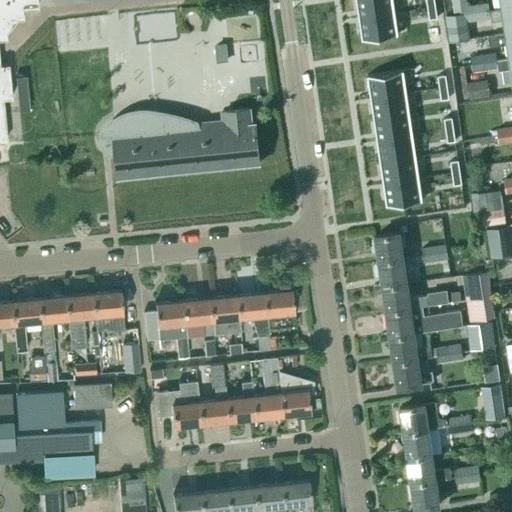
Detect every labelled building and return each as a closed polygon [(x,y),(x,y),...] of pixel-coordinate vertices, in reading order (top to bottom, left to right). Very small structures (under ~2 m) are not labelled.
[(0,0),(0,141),(7,141),(3,98),(12,98),(9,63),(0,64),(0,39),(7,39),(5,26),(11,19),(23,18),(23,8),(38,7),(36,0),(0,0)] [(394,12),(392,0),(355,0),(358,17),(394,12)] [(453,0),(455,13),(464,12),(465,19),(466,18),(466,20),(477,18),(475,5),(466,6),(465,0),(453,0)] [(490,16),(488,3),(475,5),(477,18),(490,16)] [(490,9),(491,21),(504,19),(506,31),(511,30),(511,4),(502,6),(502,7),(490,9)] [(398,34),(394,12),(358,17),(362,39),(398,34)] [(446,15),(450,40),(468,37),(466,20),(466,18),(465,19),(464,12),(455,13),(455,14),(446,15)] [(488,35),(489,45),(495,44),(507,42),(510,57),(511,56),(511,30),(506,31),(506,32),(488,35)] [(471,56),(472,63),(483,61),(496,59),(495,53),(471,56)] [(472,63),(473,70),(497,66),(498,71),(511,69),(511,73),(511,56),(510,57),(496,59),(483,61),(472,63)] [(403,70),(367,75),(370,97),(406,92),(403,70)] [(468,98),(489,95),(487,80),(466,83),(468,98)] [(409,113),(406,92),(370,97),(373,119),(409,113)] [(117,177),(259,163),(255,123),(251,123),(249,108),(222,111),(222,120),(179,124),(175,121),(171,118),(165,115),(163,114),(159,113),(154,112),(145,111),(139,111),(135,111),(130,112),(125,114),(121,115),(117,118),(112,121),(105,126),(103,130),(102,135),(102,140),(104,144),(107,148),(110,151),(115,153),(117,177)] [(409,113),(373,119),(376,140),(412,135),(409,113)] [(511,133),(511,126),(496,129),(497,136),(511,133)] [(511,133),(497,136),(499,143),(511,141),(511,133)] [(412,135),(376,140),(380,161),(416,156),(412,135)] [(416,156),(380,161),(383,183),(419,178),(416,156)] [(419,178),(383,183),(386,205),(422,199),(419,178)] [(479,209),(501,206),(499,188),(476,191),(479,209)] [(503,207),(479,211),(481,225),(505,221),(503,207)] [(511,242),(509,225),(486,228),(490,257),(511,253),(511,242)] [(378,261),(403,258),(399,232),(374,235),(378,261)] [(448,258),(447,251),(446,245),(434,246),(436,260),(448,258)] [(422,248),(423,255),(424,262),(436,260),(434,246),(422,248)] [(403,258),(378,261),(382,286),(407,283),(403,258)] [(466,300),(491,296),(487,270),(462,274),(466,300)] [(428,294),(409,296),(407,283),(382,286),(385,311),(422,306),(422,304),(429,303),(428,294)] [(293,308),(306,307),(303,287),(264,291),(267,327),(294,324),(292,310),(294,310),(293,308)] [(107,327),(106,314),(123,313),(120,289),(93,292),(95,315),(97,328),(107,327)] [(267,327),(264,291),(237,294),(239,315),(251,314),(258,334),(268,333),(267,327)] [(70,331),(71,346),(85,345),(83,316),(95,315),(93,292),(66,294),(68,318),(69,331),(70,331)] [(45,361),(54,360),(52,333),(51,319),(68,318),(66,294),(39,297),(42,320),(43,334),(45,361)] [(240,329),(239,315),(237,294),(210,296),(213,332),(240,329)] [(210,296),(183,299),(185,321),(202,319),(204,333),(213,332),(210,296)] [(466,300),(470,320),(494,316),(491,296),(466,300)] [(16,336),(17,349),(26,348),(25,335),(24,322),(42,320),(39,297),(12,300),(14,323),(16,336)] [(187,354),(186,342),(187,342),(186,334),(185,321),(183,299),(155,302),(156,309),(144,310),(147,338),(159,337),(159,338),(176,336),(177,355),(187,354)] [(0,300),(0,324),(14,323),(12,300),(0,300)] [(422,306),(385,311),(389,337),(414,333),(414,331),(462,324),(460,308),(423,314),(422,306)] [(492,322),(467,325),(469,342),(470,350),(489,347),(495,346),(492,322)] [(439,362),(451,360),(448,345),(430,347),(430,346),(417,348),(414,333),(389,337),(393,362),(428,357),(438,356),(439,362)] [(140,370),(137,340),(122,341),(126,372),(140,370)] [(204,341),(205,353),(214,352),(213,341),(204,341)] [(241,342),(228,343),(229,353),(242,352),(241,342)] [(460,343),(448,345),(451,360),(462,359),(461,351),(460,343)] [(43,355),(30,356),(31,363),(44,362),(43,355)] [(265,392),(252,393),(255,416),(281,413),(277,369),(276,356),(261,358),(265,392)] [(397,388),(430,383),(433,379),(432,372),(429,372),(428,357),(393,362),(397,388)] [(46,362),(47,380),(58,380),(56,361),(46,362)] [(74,373),(94,371),(94,361),(73,363),(74,373)] [(31,363),(28,364),(29,380),(45,378),(44,362),(31,363)] [(213,384),(214,397),(198,399),(201,422),(227,419),(225,396),(224,383),(221,362),(209,363),(211,384),(213,384)] [(187,377),(196,376),(194,363),(185,365),(187,377)] [(281,413),(310,410),(308,392),(315,392),(313,378),(279,369),(277,369),(281,413)] [(460,369),(439,372),(441,388),(462,385),(460,369)] [(196,379),(178,381),(179,387),(157,390),(159,414),(172,412),(174,425),(201,422),(198,399),(197,385),(196,379)] [(240,381),(242,394),(225,396),(227,419),(255,416),(252,393),(251,380),(240,381)] [(74,384),(75,406),(111,404),(110,382),(74,384)] [(13,424),(11,394),(0,394),(0,455),(1,455),(1,461),(44,458),(45,476),(92,473),(90,440),(100,439),(99,419),(89,420),(64,421),(62,390),(17,393),(19,424),(13,424)] [(500,390),(481,393),(484,417),(503,415),(500,390)] [(447,428),(446,421),(437,417),(427,419),(425,403),(399,407),(403,433),(429,429),(429,430),(439,429),(447,428)] [(473,429),(472,423),(471,416),(459,418),(461,431),(473,429)] [(447,419),(448,427),(449,433),(461,431),(459,418),(447,419)] [(506,427),(496,428),(498,443),(508,442),(506,427)] [(429,429),(403,433),(407,458),(432,454),(442,452),(439,429),(429,430),(429,429)] [(450,467),(435,469),(432,454),(407,458),(410,483),(436,479),(436,480),(456,477),(457,483),(469,481),(467,468),(455,469),(455,470),(450,471),(450,467)] [(478,466),(467,468),(469,481),(480,479),(478,466)] [(120,478),(121,511),(145,511),(143,477),(120,478)] [(302,511),(312,511),(309,479),(281,482),(284,503),(301,501),(302,511)] [(436,480),(436,479),(410,483),(414,508),(440,504),(436,480)] [(254,485),(257,506),(274,504),(274,511),(284,511),(284,503),(281,482),(254,485)] [(58,511),(57,485),(36,486),(38,511),(58,511)] [(227,487),(230,509),(246,507),(246,511),(257,511),(257,506),(254,485),(227,487)] [(204,511),(219,510),(219,511),(229,511),(230,509),(227,487),(200,490),(202,511),(204,511)] [(174,511),(202,511),(200,490),(173,493),(174,511)] [(511,490),(489,494),(492,508),(511,504),(511,490)]
